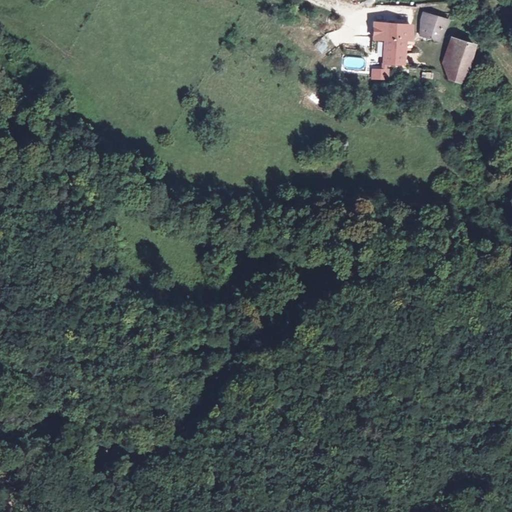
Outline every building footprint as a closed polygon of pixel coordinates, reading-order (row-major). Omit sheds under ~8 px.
[(434,17),(419,13),(412,36),(427,41),(434,17)] [(411,24),(369,23),(370,42),(381,43),(380,66),(389,66),(405,67),(404,42),(410,42),(411,24)] [(471,45),(448,38),(437,79),(462,86),(471,45)] [(364,70),(364,57),(342,57),(342,70),(364,70)] [(381,70),(370,70),(370,80),(389,81),(389,66),(380,66),(381,70)]
